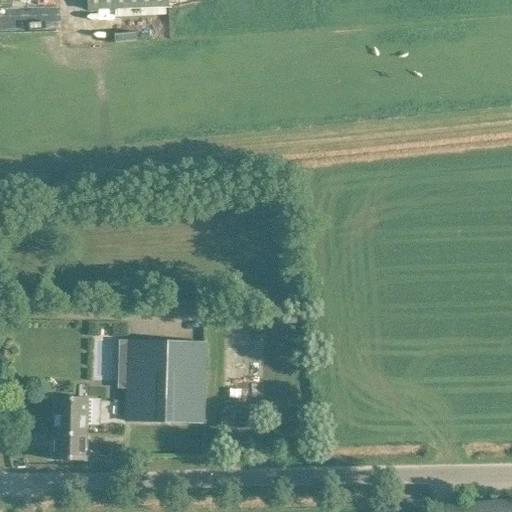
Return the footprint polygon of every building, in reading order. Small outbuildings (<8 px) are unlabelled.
[(0,0),(0,8),(14,9),(14,0),(0,0)] [(86,0),(87,10),(168,8),(168,0),(86,0)] [(24,14),(8,13),(8,14),(0,13),(0,37),(22,40),(24,14)] [(203,423),(206,343),(127,341),(125,421),(203,423)] [(87,403),(87,399),(54,398),(52,436),(86,437),(87,425),(99,426),(99,404),(87,403)] [(244,430),(245,420),(245,411),(220,411),(220,429),(244,430)] [(86,461),(86,449),(86,437),(52,436),(52,460),(86,461)] [(511,511),(511,500),(445,506),(445,511),(511,511)]
